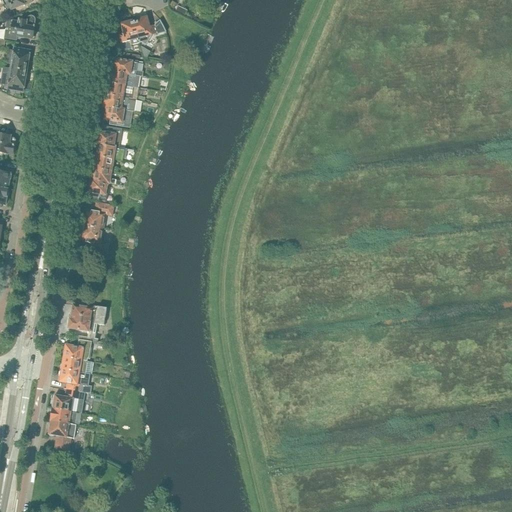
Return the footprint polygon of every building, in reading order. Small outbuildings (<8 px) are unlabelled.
[(3,0),(5,4),(8,12),(12,10),(32,1),(31,0),(3,0)] [(8,21),(5,38),(12,39),(13,35),(24,37),(33,38),(35,27),(35,26),(35,21),(35,20),(35,19),(35,18),(34,18),(34,17),(33,17),(33,16),(32,16),(31,16),(30,16),(29,16),(28,17),(27,18),(27,19),(27,20),(26,21),(19,20),(19,22),(8,21)] [(139,43),(141,43),(146,45),(151,36),(151,35),(156,34),(157,33),(157,35),(166,32),(163,26),(160,20),(154,25),(155,26),(154,26),(150,27),(147,17),(141,18),(139,18),(136,18),(135,20),(134,20),(138,39),(139,43)] [(139,43),(138,39),(134,20),(132,21),(131,20),(127,21),(126,22),(120,24),(123,34),(119,35),(121,43),(130,41),(131,45),(139,43)] [(6,50),(3,67),(4,68),(10,69),(27,71),(30,52),(21,51),(17,50),(14,49),(13,52),(7,51),(6,50)] [(114,63),(113,72),(130,74),(137,75),(140,76),(142,76),(143,72),(136,71),(138,62),(131,61),(131,62),(119,60),(117,59),(116,60),(115,60),(115,61),(113,62),(114,63)] [(4,73),(2,85),(7,86),(7,88),(10,88),(10,87),(14,88),(14,89),(17,90),(18,91),(20,91),(21,90),(24,91),(27,71),(10,69),(4,68),(4,73)] [(109,78),(108,82),(124,85),(131,86),(134,87),(135,87),(138,87),(140,76),(137,75),(130,74),(113,72),(110,71),(110,72),(108,73),(108,76),(109,78)] [(107,90),(106,95),(133,99),(135,87),(134,87),(131,86),(124,85),(108,82),(108,84),(106,86),(106,88),(107,90)] [(104,102),(103,105),(104,106),(104,107),(127,111),(128,111),(134,112),(136,100),(133,99),(106,95),(105,100),(104,102)] [(104,107),(107,108),(105,116),(104,117),(105,119),(105,120),(106,120),(107,121),(109,120),(110,121),(109,125),(123,127),(124,125),(128,126),(130,117),(132,117),(133,112),(134,112),(128,111),(127,111),(104,107)] [(97,139),(96,145),(98,145),(118,148),(120,136),(115,135),(116,128),(103,126),(101,133),(98,132),(98,133),(97,135),(97,137),(97,139)] [(15,148),(15,147),(16,141),(14,139),(10,138),(10,136),(0,134),(0,153),(7,155),(7,153),(13,154),(14,153),(15,152),(15,151),(15,150),(15,149),(15,148)] [(98,145),(96,157),(113,159),(122,161),(124,149),(122,149),(118,148),(98,145)] [(96,157),(94,168),(111,171),(117,172),(118,168),(112,167),(113,159),(96,157)] [(94,168),(92,180),(108,183),(120,185),(121,181),(110,179),(111,171),(94,168)] [(0,187),(8,189),(10,175),(10,172),(5,171),(0,169),(0,187)] [(88,187),(88,190),(88,192),(92,193),(90,200),(98,201),(99,199),(105,200),(108,183),(92,180),(90,180),(89,186),(88,187)] [(0,207),(1,208),(2,205),(5,206),(6,198),(7,198),(8,197),(8,196),(9,196),(9,195),(9,194),(9,193),(9,192),(8,191),(8,190),(7,190),(8,189),(0,187),(0,207)] [(82,220),(82,223),(83,225),(83,226),(102,229),(105,215),(112,216),(113,206),(96,203),(95,211),(91,211),(91,212),(85,211),(84,218),(82,220)] [(81,234),(80,240),(86,241),(85,242),(91,243),(90,251),(107,254),(109,245),(100,243),(102,229),(83,226),(81,228),(80,231),(81,234)] [(71,313),(69,320),(97,325),(104,326),(106,312),(107,309),(98,307),(97,309),(73,305),(72,314),(71,313)] [(68,322),(67,326),(68,328),(68,329),(70,329),(88,332),(87,338),(78,336),(78,337),(77,339),(97,343),(98,340),(98,339),(95,339),(97,325),(69,320),(68,322)] [(63,352),(63,355),(64,357),(64,358),(80,360),(86,361),(87,359),(88,359),(91,342),(94,342),(94,344),(104,346),(105,344),(97,343),(77,339),(77,341),(79,341),(78,348),(66,346),(65,351),(63,352)] [(62,360),(62,363),(63,365),(62,370),(85,374),(85,371),(85,370),(86,361),(80,360),(64,358),(64,359),(62,360)] [(60,372),(60,375),(61,377),(60,382),(67,383),(66,390),(88,394),(90,394),(92,387),(88,386),(90,375),(85,374),(62,370),(62,371),(60,372)] [(52,403),(51,406),(52,408),(52,409),(76,413),(81,414),(83,400),(78,400),(79,393),(84,393),(87,394),(66,390),(65,397),(55,395),(53,402),(52,403)] [(50,415),(49,418),(50,420),(50,421),(68,424),(74,425),(75,417),(76,413),(52,409),(51,414),(50,415)] [(49,423),(48,427),(49,428),(48,435),(56,436),(54,450),(57,451),(69,453),(71,439),(74,439),(76,426),(74,425),(68,424),(50,421),(50,422),(49,423)]
